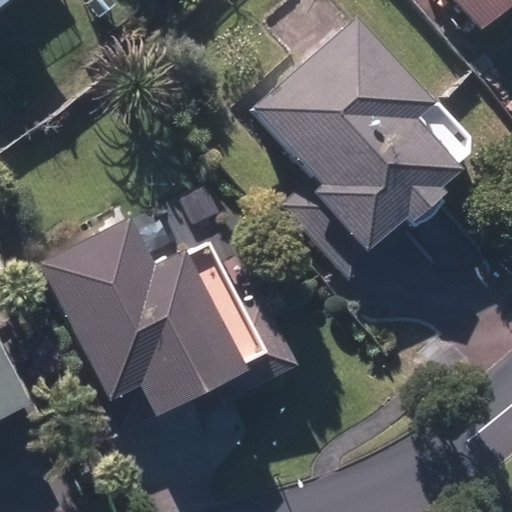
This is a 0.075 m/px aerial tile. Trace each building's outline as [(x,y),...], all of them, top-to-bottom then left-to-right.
[(511,0),(435,0),(467,37),(508,0),(511,0)] [(412,107),(336,22),(236,112),(296,179),(270,204),(326,267),(348,269),(374,246),(368,238),(387,221),(392,227),(426,196),(420,190),(440,171),(452,161),(454,143),(422,109),(412,107)] [(0,195),(0,235),(22,225),(7,192),(0,195)] [(23,266),(108,435),(181,398),(190,416),(280,370),(244,300),(224,310),(192,247),(165,260),(163,255),(137,270),(113,222),(23,266)] [(0,439),(19,430),(0,391),(0,439)]
